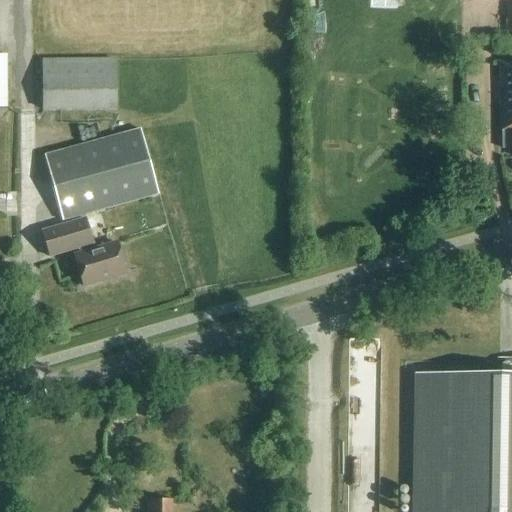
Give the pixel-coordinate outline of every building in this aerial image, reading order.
[(511,53),(511,9),(505,9),(505,37),(495,37),(496,54),(511,53)] [(115,112),(115,62),(41,62),(42,112),(115,112)] [(511,65),(499,66),(500,95),(503,95),(503,105),(500,105),(500,133),(511,132),(511,65)] [(158,198),(140,137),(138,131),(42,158),(61,224),(158,198)] [(92,246),(84,220),(41,233),(49,258),(76,250),(78,256),(74,257),(83,288),(126,275),(116,244),(88,253),(87,247),(92,246)] [(497,377),(413,376),(413,511),(511,511),(511,361),(497,361),(497,377)] [(171,511),(171,503),(146,503),(146,511),(171,511)]
